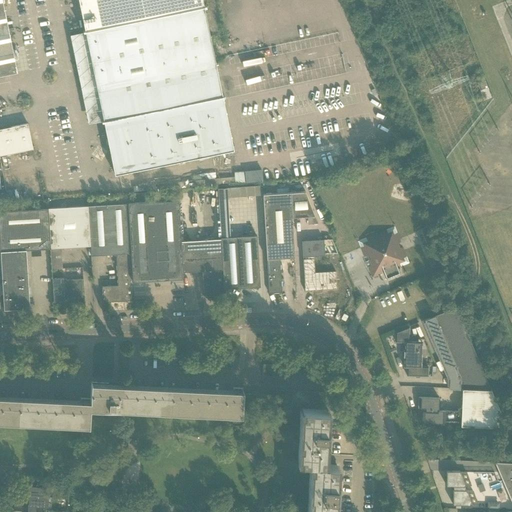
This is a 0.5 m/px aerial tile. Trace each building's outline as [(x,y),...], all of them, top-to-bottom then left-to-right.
[(0,0),(0,75),(17,72),(1,0),(0,0)] [(78,0),(85,30),(83,31),(83,32),(85,32),(204,7),(206,7),(205,5),(204,6),(202,0),(78,0)] [(222,97),(224,96),(224,95),(222,95),(204,7),(85,32),(103,120),(101,120),(102,122),(104,121),(222,97)] [(242,80),(236,81),(239,93),(245,92),(242,80)] [(201,156),(233,149),(222,97),(104,121),(114,174),(198,157),(201,156)] [(0,129),(0,155),(33,149),(28,123),(0,129)] [(245,172),(246,184),(263,182),(263,170),(245,172)] [(244,172),(234,172),(234,178),(235,184),(245,183),(244,172)] [(235,184),(234,178),(133,186),(133,192),(235,184)] [(259,185),(227,187),(228,197),(260,195),(259,186),(259,185)] [(230,238),(228,197),(227,187),(218,188),(221,238),(230,238)] [(292,193),(290,193),(292,218),(293,218),(307,217),(309,216),(310,224),(318,223),(305,191),(292,193)] [(290,193),(263,194),(268,283),(269,293),(282,292),(279,258),(280,258),(294,258),(292,218),(290,193)] [(178,200),(128,203),(132,281),(183,278),(183,272),(181,242),(178,200)] [(128,203),(88,206),(90,246),(91,255),(116,254),(118,288),(102,289),(103,302),(134,301),(132,281),(128,203)] [(88,206),(48,209),(50,248),(90,246),(88,206)] [(48,209),(0,211),(0,244),(0,252),(4,309),(29,307),(26,250),(43,249),(50,248),(48,209)] [(417,231),(431,265),(435,263),(439,262),(442,260),(429,226),(417,231)] [(394,227),(358,241),(358,242),(364,257),(367,256),(371,265),(371,266),(368,267),(373,277),(384,273),(387,278),(400,273),(397,267),(409,263),(394,227)] [(230,238),(221,238),(224,288),(260,286),(257,236),(230,238)] [(221,239),(181,242),(183,272),(202,271),(204,296),(224,295),(224,288),(221,238),(221,239)] [(302,241),(303,257),(314,256),(325,256),(324,240),(302,241)] [(314,256),(303,257),(304,273),(305,291),(336,289),(335,271),(315,272),(314,256)] [(62,257),(51,258),(52,269),(62,269),(62,257)] [(63,278),(52,279),(54,302),(65,301),(65,298),(82,297),(81,279),(63,280),(63,278)] [(459,386),(490,387),(456,307),(424,320),(447,374),(449,378),(448,389),(459,389),(459,386)] [(409,326),(396,331),(395,342),(405,342),(405,350),(404,350),(404,351),(402,352),(402,355),(404,357),(404,359),(404,363),(404,367),(407,367),(407,375),(415,376),(416,377),(419,377),(420,376),(428,376),(428,367),(421,366),(421,365),(420,365),(420,366),(417,366),(418,341),(409,341),(409,326)] [(90,393),(90,398),(91,398),(90,408),(94,409),(112,410),(116,410),(119,410),(125,410),(164,412),(241,416),(242,406),(243,394),(243,388),(233,388),(233,390),(233,394),(129,388),(119,387),(119,384),(91,383),(90,393)] [(443,423),(443,421),(443,417),(451,418),(450,422),(461,422),(461,426),(508,428),(491,390),(462,389),(461,408),(460,408),(458,409),(457,411),(438,410),(439,398),(419,397),(418,408),(426,408),(425,412),(424,412),(423,423),(443,423)] [(263,395),(262,407),(269,407),(270,401),(276,402),(276,395),(263,395)] [(0,422),(89,427),(90,408),(91,398),(90,398),(81,398),(81,400),(81,404),(0,399),(0,422)] [(325,464),(327,410),(302,409),(299,464),(312,464),(309,511),(334,511),(337,465),(325,464)] [(495,461),(494,462),(511,502),(511,462),(495,462),(495,461)] [(446,471),(446,486),(451,486),(453,486),(453,490),(453,504),(472,505),(472,504),(477,504),(473,490),(467,490),(465,490),(465,486),(465,485),(471,485),(466,472),(460,472),(460,471),(446,471)] [(15,492),(15,498),(22,498),(22,496),(29,496),(28,501),(35,501),(35,500),(35,495),(48,496),(49,488),(29,487),(29,490),(29,491),(15,491),(15,492)] [(14,505),(14,507),(22,507),(22,505),(28,505),(28,509),(28,510),(42,510),(42,509),(42,507),(48,507),(48,506),(48,496),(35,495),(35,500),(35,501),(28,501),(14,500),(14,505)]
